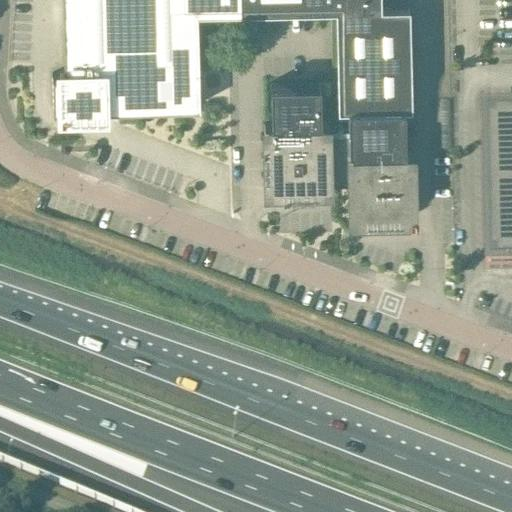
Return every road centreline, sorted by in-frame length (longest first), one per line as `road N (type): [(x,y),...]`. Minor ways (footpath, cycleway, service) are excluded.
road 1 (unclassified): [(0,142),(19,162),(511,353)]
road 2 (motorway): [(511,501),(0,302)]
road 3 (motorway): [(0,389),(317,511)]
road 4 (motorway): [(0,414),(194,511)]
